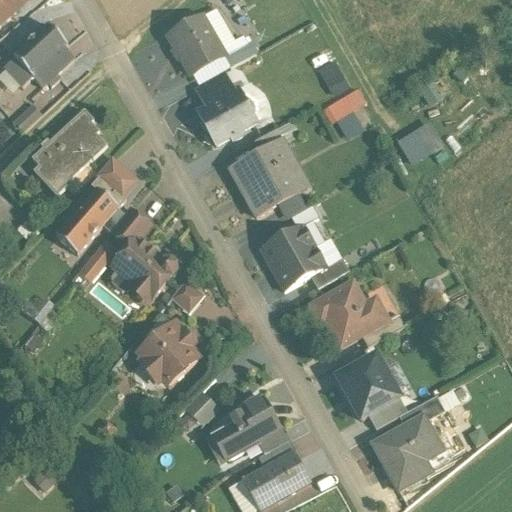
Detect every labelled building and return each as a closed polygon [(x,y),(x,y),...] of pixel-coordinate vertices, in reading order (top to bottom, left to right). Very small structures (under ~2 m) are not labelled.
[(0,0),(0,22),(26,0),(0,0)] [(201,18),(168,37),(189,73),(221,54),(201,18)] [(48,26),(13,59),(15,60),(32,79),(64,49),(67,47),(48,26)] [(248,44),(223,58),(230,69),(255,55),(248,44)] [(64,49),(32,79),(42,90),(74,60),(64,49)] [(15,60),(4,70),(22,89),(32,79),(15,60)] [(205,109),(235,93),(224,73),(194,89),(205,109)] [(326,104),(344,139),(364,129),(354,108),(366,102),(359,87),(326,104)] [(242,97),(238,91),(235,93),(205,109),(197,114),(215,147),(231,138),(233,141),(243,135),(241,132),(257,123),(253,116),(242,97)] [(249,101),(242,97),(253,116),(253,112),(253,106),(249,101)] [(32,107),(14,124),(23,134),(41,117),(32,107)] [(85,112),(32,160),(39,168),(34,173),(56,197),(73,182),(72,180),(107,147),(96,136),(100,133),(91,124),(94,121),(85,112)] [(429,154),(444,146),(430,120),(415,128),(429,154)] [(277,130),(254,143),(260,154),(283,142),(277,130)] [(260,154),(229,171),(255,218),(309,188),(283,142),(260,154)] [(114,161),(97,179),(120,199),(121,198),(136,181),(114,161)] [(120,199),(97,179),(91,187),(96,192),(97,191),(118,210),(125,201),(121,198),(120,199)] [(96,192),(56,239),(77,257),(103,228),(118,211),(118,210),(97,191),(96,192)] [(311,207),(291,218),(298,230),(303,228),(318,219),(311,207)] [(118,211),(103,228),(112,236),(116,231),(127,218),(118,211)] [(150,228),(131,213),(127,218),(116,231),(132,246),(136,241),(138,242),(150,228)] [(298,230),(261,251),(272,272),(314,249),(303,228),(298,230)] [(138,242),(136,241),(132,246),(127,252),(128,257),(122,258),(116,265),(117,271),(134,286),(132,288),(134,290),(135,297),(140,301),(146,301),(148,303),(167,281),(171,280),(176,275),(175,267),(170,263),(163,264),(138,242)] [(105,245),(79,277),(89,285),(114,253),(105,245)] [(314,249),(272,272),(284,293),(311,278),(326,270),(314,249)] [(326,270),(311,278),(317,290),(348,273),(342,261),(326,270)] [(134,286),(117,271),(111,279),(111,286),(121,294),(128,293),(132,288),(134,286)] [(204,296),(186,282),(171,300),(188,314),(204,296)] [(353,285),(311,308),(320,325),(324,322),(340,351),(361,339),(389,323),(388,321),(381,308),(370,304),(365,307),(353,285)] [(37,309),(27,301),(20,311),(39,326),(46,316),(54,307),(44,300),(37,309)] [(56,324),(46,316),(39,326),(48,334),(56,324)] [(389,323),(361,339),(367,350),(405,329),(398,316),(388,321),(389,323)] [(171,325),(157,337),(156,344),(150,343),(139,353),(144,359),(144,364),(145,369),(148,373),(151,377),(158,380),(162,380),(167,386),(196,360),(187,350),(191,346),(191,340),(187,336),(180,335),(171,325)] [(348,374),(368,363),(362,352),(342,364),(348,374)] [(400,401),(376,358),(368,363),(348,374),(338,380),(361,422),(369,418),(400,401)] [(200,394),(185,410),(194,419),(209,403),(200,394)] [(407,415),(400,419),(406,429),(423,419),(425,424),(445,413),(437,398),(407,415)] [(261,401),(237,415),(243,425),(234,429),(233,427),(213,438),(228,465),(262,445),(280,435),(279,433),(261,401)] [(407,415),(400,401),(369,418),(376,431),(407,415)] [(473,401),(446,415),(453,428),(480,414),(473,401)] [(209,403),(194,419),(202,427),(218,411),(209,403)] [(406,429),(375,447),(401,491),(431,474),(424,463),(442,453),(425,424),(423,419),(406,429)] [(280,435),(262,445),(267,454),(288,442),(282,432),(279,433),(280,435)] [(288,442),(267,454),(273,465),(294,454),(288,442)] [(442,453),(424,463),(431,474),(453,462),(446,451),(442,453)] [(263,471),(242,483),(258,511),(262,511),(310,486),(294,456),(295,456),(294,454),(263,471)] [(273,465),(267,454),(257,460),(263,471),(273,465)] [(257,511),(258,511),(242,483),(228,490),(240,511),(257,511)] [(218,511),(225,508),(215,492),(200,501),(206,511),(218,511)]
